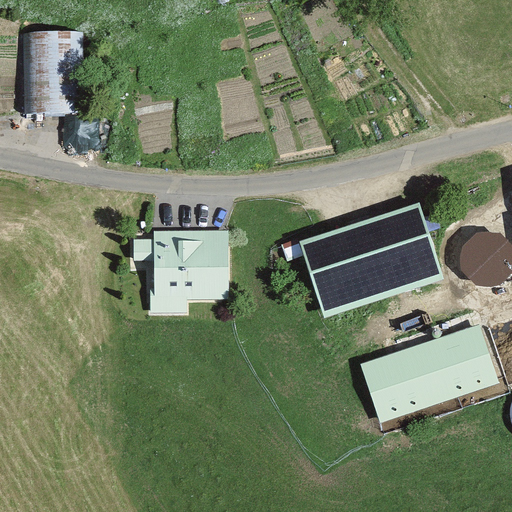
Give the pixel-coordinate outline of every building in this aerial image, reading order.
[(25,35),(27,118),(86,117),(83,34),(25,35)] [(422,208),(302,249),(328,326),(448,285),(422,208)] [(511,269),(511,236),(496,222),(460,258),(492,290),(511,269)] [(153,236),(153,303),(235,304),(235,236),(153,236)] [(480,330),(364,371),(385,430),(501,388),(480,330)]
